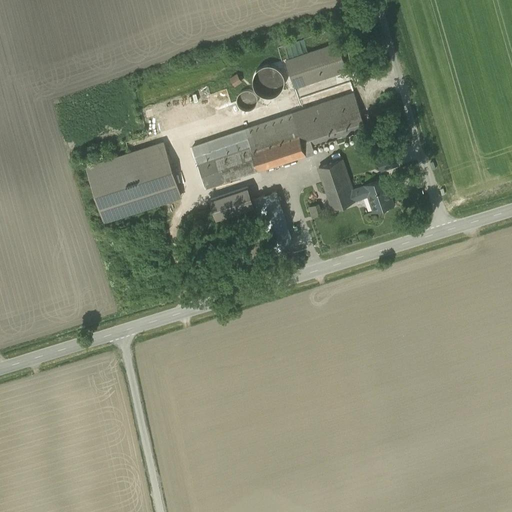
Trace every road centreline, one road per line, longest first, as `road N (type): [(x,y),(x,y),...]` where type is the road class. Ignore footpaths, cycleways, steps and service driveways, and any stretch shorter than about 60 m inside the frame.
road 1 (tertiary): [(126,328),(446,230)]
road 2 (unclassified): [(381,0),(446,230)]
road 3 (unclassified): [(162,511),(126,328)]
road 4 (tertiary): [(0,368),(126,328)]
